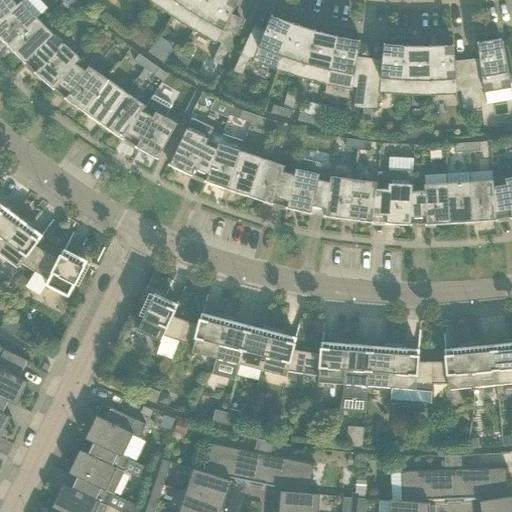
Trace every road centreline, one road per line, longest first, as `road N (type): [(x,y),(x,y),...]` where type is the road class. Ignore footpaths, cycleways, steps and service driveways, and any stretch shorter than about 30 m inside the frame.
road 1 (residential): [(511,289),(421,296),(328,289),(233,269),(143,233)]
road 2 (residential): [(10,511),(143,233)]
road 3 (residential): [(143,233),(67,190),(0,138)]
